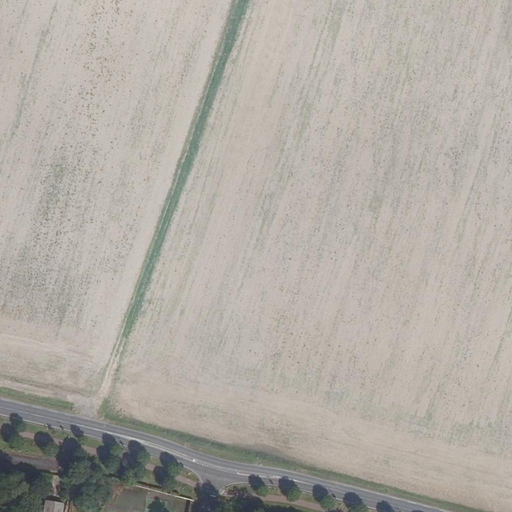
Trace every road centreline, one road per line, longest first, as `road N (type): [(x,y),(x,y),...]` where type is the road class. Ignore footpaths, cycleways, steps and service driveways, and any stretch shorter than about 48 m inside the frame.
road 1 (tertiary): [(0,411),(148,446),(214,471)]
road 2 (tertiary): [(214,471),(405,511)]
